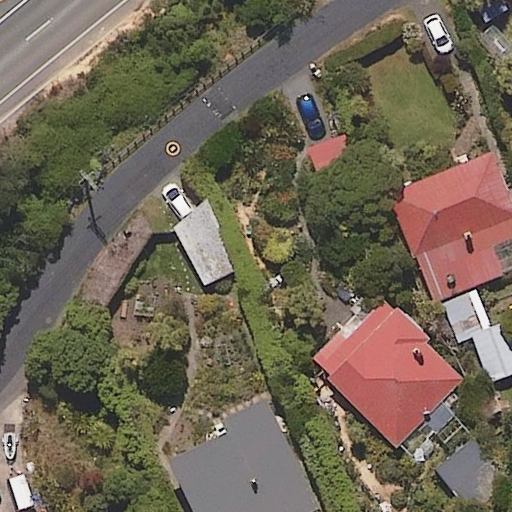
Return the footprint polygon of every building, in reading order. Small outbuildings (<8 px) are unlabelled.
[(433,294),(511,264),(511,200),(491,143),(390,181),(433,294)] [(240,262),(208,197),(171,216),(204,281),(240,262)] [(489,320),(476,286),(447,298),(480,382),(511,369),(511,339),(502,315),(489,320)] [(467,375),(390,289),(316,355),(393,441),(467,375)] [(315,511),(320,510),(266,384),(218,404),(224,418),(168,442),(197,511),(315,511)] [(511,482),(474,430),(434,460),(472,511),(511,482)]
